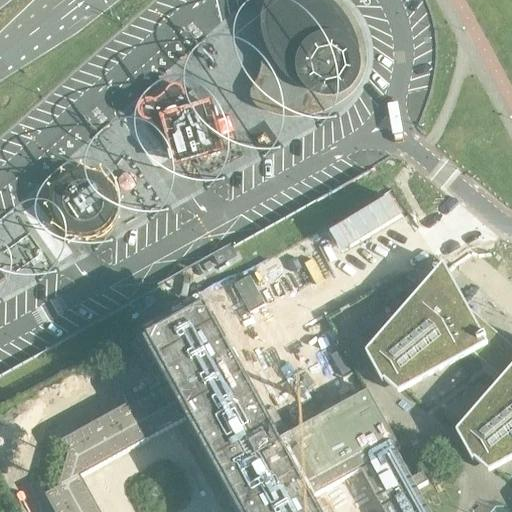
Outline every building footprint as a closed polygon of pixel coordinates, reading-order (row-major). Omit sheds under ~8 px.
[(340,19),(335,14),(341,7),(342,8),(343,7),(342,5),(339,2),(336,0),(327,0),(325,4),(324,3),(321,1),(319,0),(276,0),(274,3),(272,5),(271,8),(269,12),(268,15),(267,18),(266,21),(266,24),(266,27),(266,30),(266,33),(267,36),(268,39),(268,41),(269,43),(271,46),(273,50),(273,52),(276,56),(279,62),(283,67),(287,72),(290,76),(295,80),(301,84),(303,86),(307,88),(311,90),(315,92),(318,92),(321,93),(324,93),(326,93),(331,92),(335,91),(338,90),(341,88),(344,86),(347,84),(349,82),(351,78),(352,77),(353,74),(354,69),(355,66),(355,63),(355,59),(355,56),(355,55),(354,51),(354,48),(352,45),(350,38),(349,34),(348,32),(347,30),(344,26),(342,23),(340,19)] [(225,154),(211,104),(192,110),(188,103),(186,101),(185,97),(185,95),(185,94),(184,92),(183,90),(182,89),(181,88),(179,87),(176,87),(174,87),(172,88),(171,89),(169,90),(168,91),(166,94),(164,97),(162,98),(159,100),(156,100),(154,99),(152,99),(150,100),(148,100),(146,101),(144,102),(143,104),(141,105),(140,107),(139,109),(138,111),(138,113),(138,115),(138,117),(138,118),(140,120),(142,122),(143,122),(145,122),(147,122),(152,126),(155,129),(158,133),(159,135),(161,138),(162,140),(162,142),(163,143),(163,144),(163,146),(164,147),(165,149),(167,151),(168,152),(170,152),(171,153),(175,168),(225,154)] [(116,211),(116,203),(115,195),(111,187),(105,181),(102,179),(90,174),(82,174),(74,176),(66,179),(60,185),(56,192),(53,200),(42,208),(48,216),(54,212),(54,216),(58,224),(64,230),(64,229),(67,232),(61,236),(67,244),(78,237),(87,238),(95,236),(102,232),(109,227),(113,219),(116,211)] [(341,219),(298,243),(312,268),(364,239),(341,219)] [(235,281),(250,311),(313,279),(297,249),(235,281)] [(418,289),(364,350),(364,351),(363,352),(363,353),(364,354),(371,367),(379,381),(380,381),(381,380),(394,391),(395,392),(396,392),(397,392),(402,389),(470,351),(484,363),(490,369),(500,377),(456,427),(454,429),(454,430),(454,431),(454,432),(454,433),(469,460),(470,460),(471,459),(485,470),(486,471),(487,471),(488,470),(493,468),(511,457),(511,347),(464,305),(440,263),(418,289)] [(430,511),(418,490),(428,484),(423,475),(413,480),(397,452),(400,450),(368,392),(282,439),(270,436),(202,311),(143,344),(166,386),(138,401),(132,391),(123,396),(128,407),(61,444),(69,457),(59,489),(46,497),(54,511),(430,511)]
